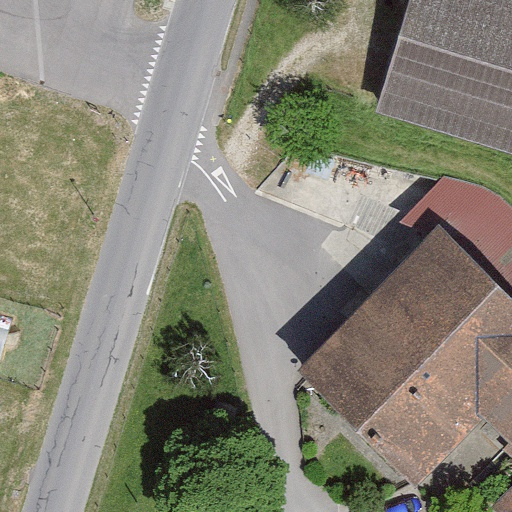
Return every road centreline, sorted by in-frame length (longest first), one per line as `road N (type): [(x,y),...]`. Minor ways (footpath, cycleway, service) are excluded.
road 1 (residential): [(285,511),(234,204),(160,145)]
road 2 (secondary): [(160,145),(50,511)]
road 3 (secondary): [(205,0),(160,145)]
